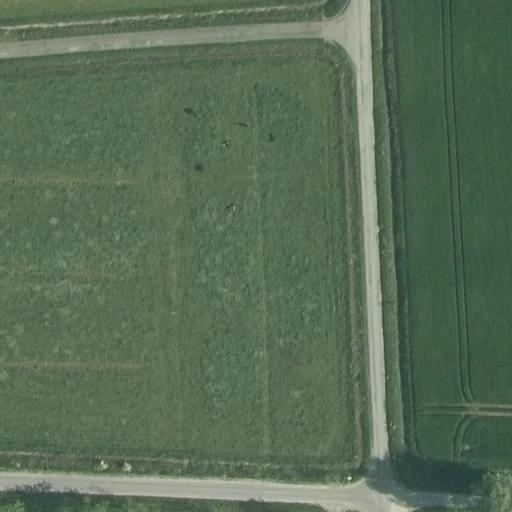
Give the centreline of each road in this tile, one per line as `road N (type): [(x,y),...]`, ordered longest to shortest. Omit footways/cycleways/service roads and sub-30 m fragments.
road 1 (residential): [(364,0),(382,498)]
road 2 (unclassified): [(382,498),(0,484)]
road 3 (unclassified): [(382,498),(511,504)]
